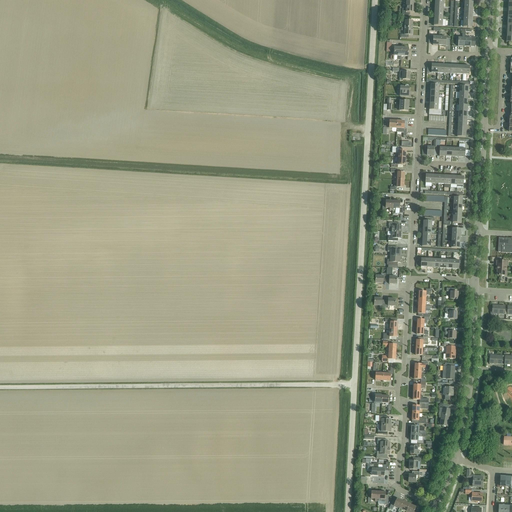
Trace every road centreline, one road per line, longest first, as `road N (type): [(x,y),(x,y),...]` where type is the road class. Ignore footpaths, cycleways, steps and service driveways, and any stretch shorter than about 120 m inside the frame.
road 1 (unclassified): [(349,482),(374,0)]
road 2 (track): [(354,384),(0,387)]
road 3 (residential): [(454,458),(467,397),(473,291)]
